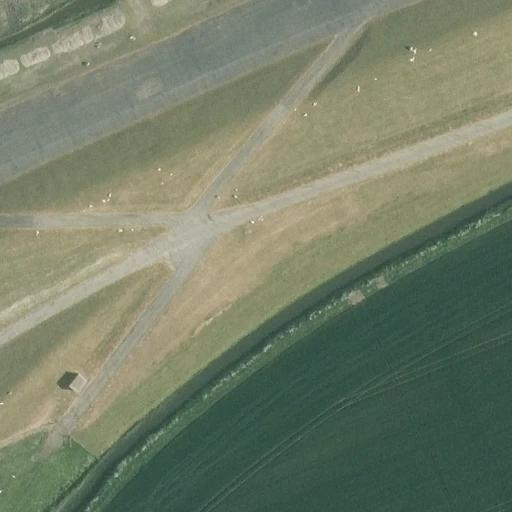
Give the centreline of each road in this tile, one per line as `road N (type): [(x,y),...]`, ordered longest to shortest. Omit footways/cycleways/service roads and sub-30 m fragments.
road 1 (track): [(0,176),(402,0)]
road 2 (track): [(163,247),(362,16)]
road 3 (track): [(238,214),(0,223)]
